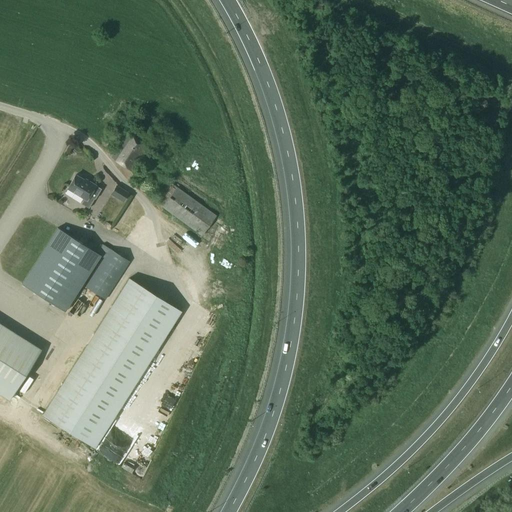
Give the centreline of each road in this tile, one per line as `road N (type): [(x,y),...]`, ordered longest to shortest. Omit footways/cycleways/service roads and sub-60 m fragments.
road 1 (motorway): [(228,0),(282,130),(298,249),(288,355),(262,444),(229,511)]
road 2 (motorway): [(511,320),(434,429),(340,511)]
road 3 (motorway): [(401,511),(511,387)]
